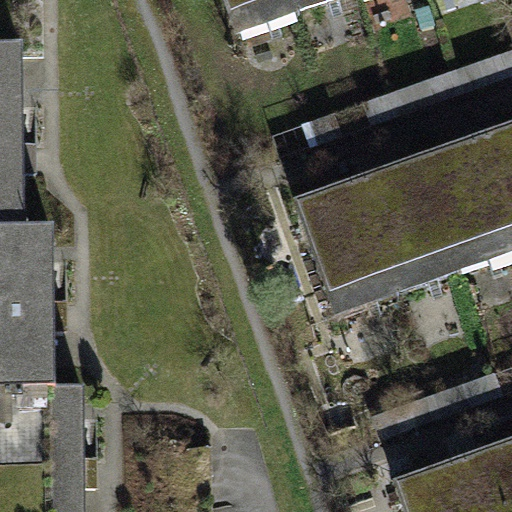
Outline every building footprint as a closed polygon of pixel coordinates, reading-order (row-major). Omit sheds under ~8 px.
[(286,0),(223,0),(230,19),(286,0)] [(0,240),(24,240),(23,56),(0,55),(0,240)] [(511,132),(479,143),(511,235),(511,132)] [(451,257),(511,236),(511,235),(479,143),(420,165),(451,257)] [(390,279),(451,257),(420,165),(358,187),(390,279)] [(330,300),(390,279),(358,187),(297,209),(330,300)] [(0,397),(55,397),(54,239),(24,240),(0,240),(0,397)] [(0,511),(84,511),(84,397),(55,397),(0,397),(0,511)] [(511,511),(511,447),(457,467),(473,511),(511,511)] [(473,511),(457,467),(397,489),(404,511),(473,511)]
